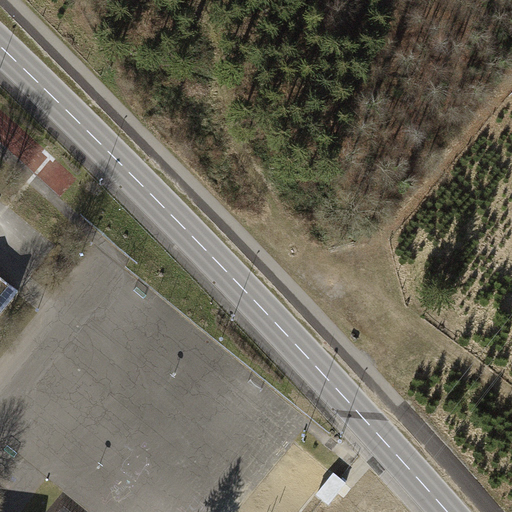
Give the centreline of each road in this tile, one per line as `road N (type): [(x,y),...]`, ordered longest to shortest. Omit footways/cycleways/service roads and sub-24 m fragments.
road 1 (tertiary): [(446,511),(140,184),(0,48)]
road 2 (track): [(511,394),(287,215),(249,148),(203,0)]
